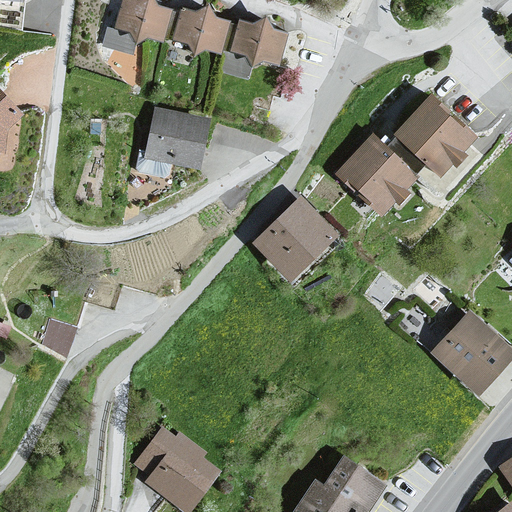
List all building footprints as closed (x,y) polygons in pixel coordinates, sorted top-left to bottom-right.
[(131,0),(126,25),(142,29),(146,41),(154,34),(174,38),(181,6),(168,3),(166,0),(131,0)] [(209,7),(189,1),(179,36),(201,42),(207,53),(215,45),(234,50),(242,18),(229,15),(223,1),(209,7)] [(289,62),(299,28),(284,24),(277,13),(267,20),(249,14),(239,47),(259,54),(265,62),(273,57),(289,62)] [(40,109),(0,81),(0,148),(15,151),(21,127),(40,109)] [(496,132),(440,87),(405,129),(462,175),(496,132)] [(216,170),(224,115),(163,105),(154,160),(216,170)] [(435,176),(383,130),(348,169),(400,216),(435,176)] [(358,231),(316,191),(268,242),(310,282),(358,231)] [(511,366),(511,334),(478,306),(442,349),(491,391),(511,366)] [(170,422),(138,464),(200,511),(206,511),(237,472),(170,422)] [(314,477),(290,511),(362,511),(385,479),(341,450),(322,482),(314,477)] [(511,458),(502,467),(511,477),(511,458)]
